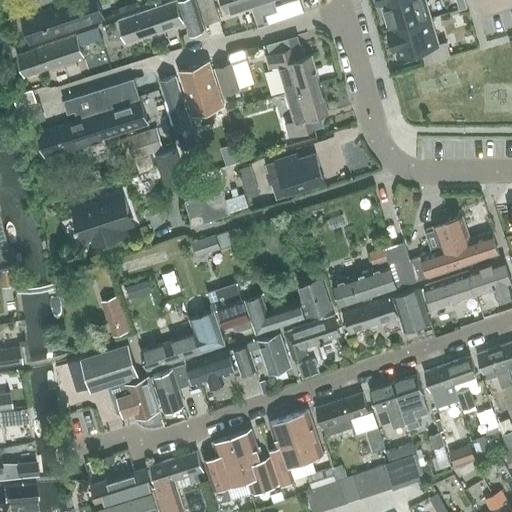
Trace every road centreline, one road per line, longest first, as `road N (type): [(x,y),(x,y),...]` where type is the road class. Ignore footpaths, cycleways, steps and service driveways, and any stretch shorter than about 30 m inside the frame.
road 1 (residential): [(143,442),(511,316)]
road 2 (residential): [(53,95),(344,11)]
road 3 (residential): [(344,11),(379,142),(393,161),(423,172),(511,171)]
